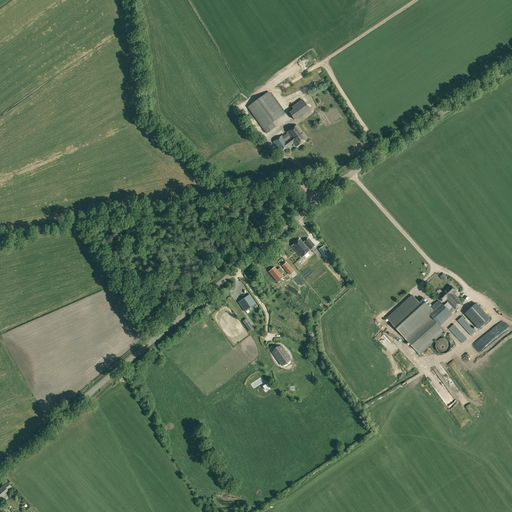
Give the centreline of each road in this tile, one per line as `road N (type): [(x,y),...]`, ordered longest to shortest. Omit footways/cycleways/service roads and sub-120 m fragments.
road 1 (unclassified): [(0,468),(318,199)]
road 2 (unclassified): [(318,199),(511,66)]
road 3 (unclassified): [(0,235),(228,192)]
road 4 (unclassified): [(228,192),(142,111),(146,86),(132,0)]
